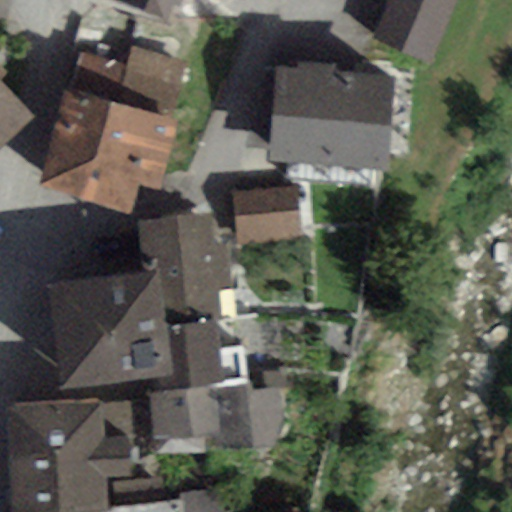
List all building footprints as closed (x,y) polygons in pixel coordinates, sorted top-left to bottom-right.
[(383,0),(369,36),(420,57),(443,0),(383,0)] [(275,55),(262,141),(372,157),(385,72),(275,55)] [(60,87),(34,175),(117,199),(127,168),(144,173),(161,116),(60,87)] [(0,130),(19,112),(0,92),(0,130)] [(299,184),(231,194),(238,246),(306,236),(299,184)] [(122,228),(126,272),(143,271),(147,324),(206,319),(217,318),(209,221),(122,228)] [(44,280),(53,376),(142,367),(151,367),(147,324),(143,271),(126,272),(44,280)] [(206,319),(147,324),(151,367),(142,367),(144,388),(210,383),(206,319)] [(210,383),(144,388),(148,448),(214,443),(210,383)] [(0,422),(7,511),(39,511),(93,508),(90,467),(116,465),(113,436),(88,438),(85,400),(0,406),(0,422)] [(237,451),(237,490),(286,491),(286,451),(237,451)] [(39,511),(165,511),(164,502),(93,508),(39,511)]
